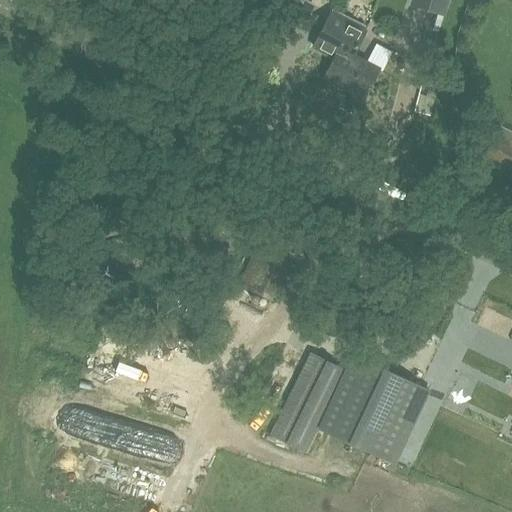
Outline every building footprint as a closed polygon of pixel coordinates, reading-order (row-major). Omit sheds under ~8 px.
[(302,0),(292,0),(284,16),(302,25),(312,5),(302,0)] [(413,0),(412,5),(442,15),(446,0),(413,0)] [(362,98),(363,99),(378,70),(352,56),(364,32),(330,14),(313,47),(334,58),(324,78),(338,86),(339,84),(363,96),(362,98)] [(441,82),(432,78),(428,97),(419,94),(414,112),(431,117),(441,82)] [(496,137),(484,159),(511,173),(511,133),(501,127),(496,137)] [(268,300),(287,264),(255,249),(238,286),(268,300)] [(362,317),(304,301),(298,324),(332,333),(331,335),(355,341),(362,317)] [(306,452),(347,370),(311,353),(270,434),(306,452)] [(369,363),(337,438),(394,464),(428,390),(369,363)] [(93,441),(141,451),(145,433),(97,423),(93,441)]
